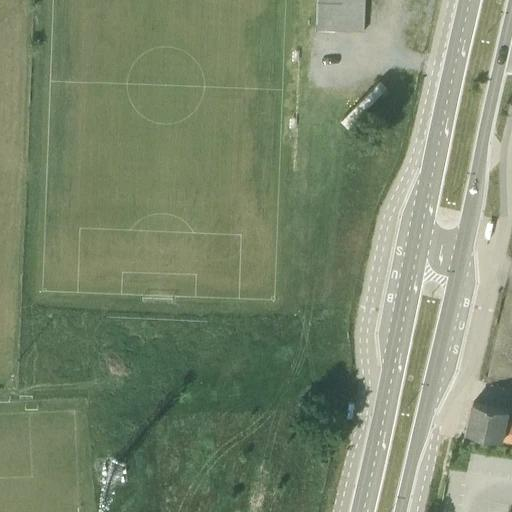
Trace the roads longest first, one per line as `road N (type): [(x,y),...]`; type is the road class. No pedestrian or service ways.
road 1 (primary): [(417,214),(357,511)]
road 2 (primary): [(457,258),(511,3)]
road 3 (primary): [(398,511),(457,258)]
road 4 (primary): [(464,0),(417,214)]
